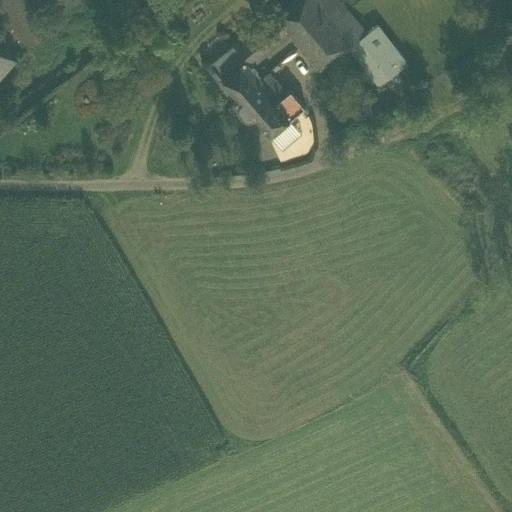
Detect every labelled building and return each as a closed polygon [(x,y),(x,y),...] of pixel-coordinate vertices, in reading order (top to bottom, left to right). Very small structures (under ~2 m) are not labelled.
[(318,0),(290,0),(274,12),(286,26),(301,45),(335,20),(318,0)] [(318,0),(335,20),(349,10),(340,0),(318,0)] [(349,10),(335,20),(354,42),(350,45),(380,81),(407,62),(395,46),(394,47),(377,24),(367,32),(349,10)] [(240,97),(258,81),(243,63),(246,60),(247,60),(286,26),(274,12),(253,28),(211,63),(213,65),(212,71),(217,76),(222,76),(240,97)] [(320,67),(350,45),(354,42),(335,20),(301,45),(320,67)] [(0,76),(17,57),(0,44),(0,76)] [(262,77),(247,60),(246,60),(243,63),(258,81),(262,77)] [(262,77),(258,81),(290,118),(305,105),(291,89),(286,92),(269,71),(262,77)] [(271,134),(290,118),(258,81),(240,97),(241,98),(239,102),(240,107),(242,111),(245,114),(251,115),(254,114),(271,134)]
